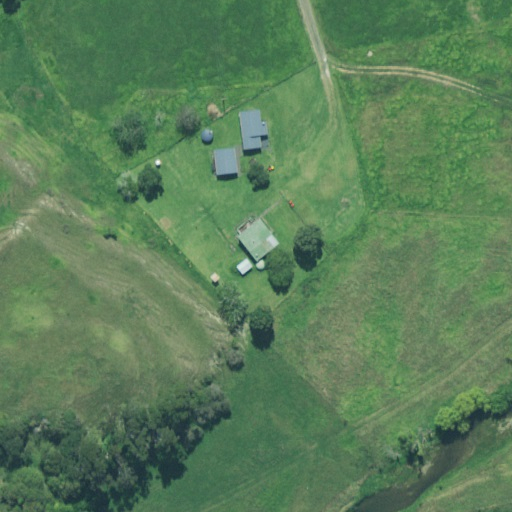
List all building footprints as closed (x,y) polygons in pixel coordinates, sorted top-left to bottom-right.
[(267,122),(262,123),(260,109),(240,112),(245,149),(262,147),(261,135),(269,134),(267,122)] [(218,175),(238,173),(235,148),(215,150),(218,175)] [(258,260),(280,242),(261,218),(238,236),(258,260)] [(179,231),(170,223),(163,230),(173,238),(179,231)] [(253,267),(247,259),(237,268),(243,275),(253,267)]
